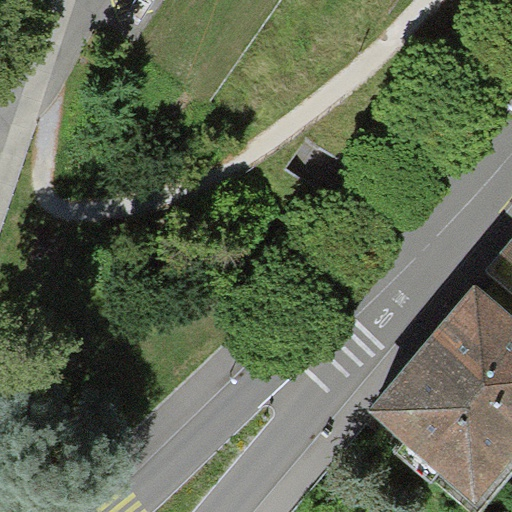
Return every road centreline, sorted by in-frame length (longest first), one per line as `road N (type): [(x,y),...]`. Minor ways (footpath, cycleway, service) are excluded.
road 1 (residential): [(314,358),(511,154)]
road 2 (residential): [(314,358),(239,400),(123,511)]
road 3 (unknown): [(99,0),(279,80)]
road 4 (residential): [(223,511),(295,424),(314,358)]
